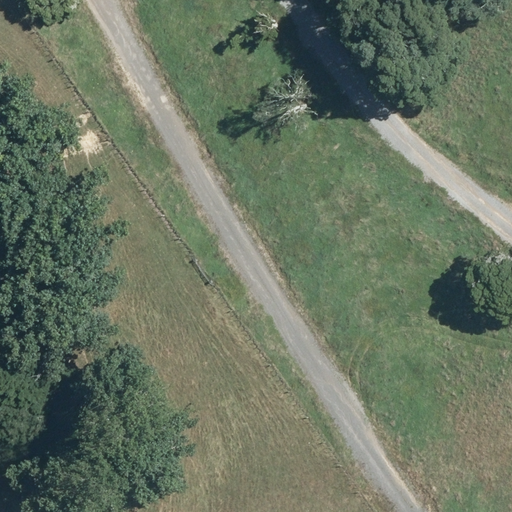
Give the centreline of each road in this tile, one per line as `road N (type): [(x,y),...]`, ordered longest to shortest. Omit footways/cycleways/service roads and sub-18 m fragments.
road 1 (track): [(78,0),(436,511)]
road 2 (track): [(511,190),(312,47),(280,0)]
